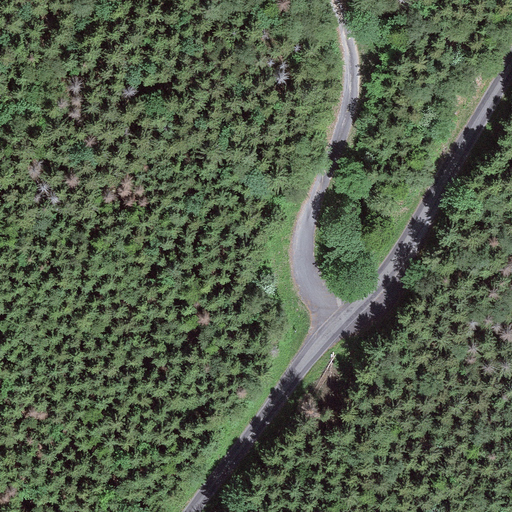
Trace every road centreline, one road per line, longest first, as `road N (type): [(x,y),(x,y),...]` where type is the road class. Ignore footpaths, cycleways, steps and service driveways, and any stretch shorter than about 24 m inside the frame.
road 1 (unclassified): [(196,511),(311,356),(406,250),(511,68)]
road 2 (track): [(341,322),(305,257),(350,105),(335,0)]
